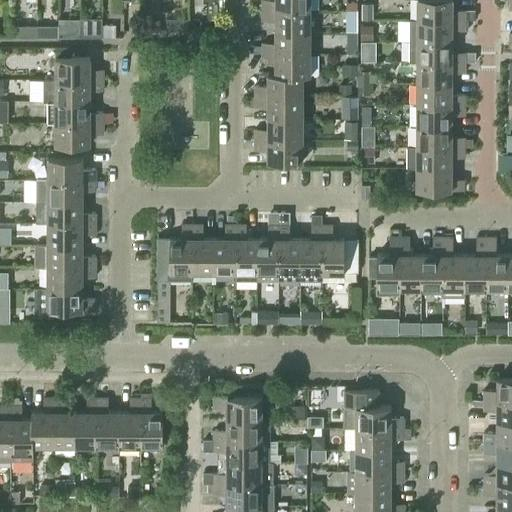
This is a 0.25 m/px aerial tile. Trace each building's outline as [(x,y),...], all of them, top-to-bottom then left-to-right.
[(310,8),(310,0),(262,0),(263,8),(310,8)] [(357,0),(346,0),(346,9),(357,9),(357,8),(357,3),(357,0)] [(417,0),(418,18),(465,18),(465,8),(452,8),(452,0),(417,0)] [(310,29),(310,8),(263,8),(263,19),(276,19),(276,29),(310,29)] [(79,17),(58,17),(58,24),(58,36),(79,36),(79,17)] [(81,17),(79,17),(79,36),(102,36),(102,23),(102,17),(100,17),(86,17),(81,17)] [(145,19),(129,18),(129,29),(136,29),(145,29),(145,19)] [(409,39),(451,39),(451,29),(465,29),(465,18),(418,18),(409,18),(409,39)] [(160,19),(145,19),(145,29),(160,29),(160,19)] [(102,23),(102,36),(115,36),(115,23),(114,23),(108,23),(102,23)] [(37,24),(15,24),(15,31),(15,33),(15,36),(16,36),(22,36),(35,36),(37,36),(37,24)] [(58,24),(37,24),(37,36),(54,36),(57,36),(58,36),(58,24)] [(372,24),(362,24),(362,25),(362,39),(372,39),(372,24)] [(310,50),(310,29),(276,29),(276,40),(262,40),(262,51),(310,50)] [(418,61),(465,61),(465,49),(451,49),(451,39),(409,39),(408,61),(418,61)] [(310,50),(262,51),(262,62),(275,62),(275,72),(302,73),(302,74),(310,74),(310,50)] [(55,78),(103,78),(103,67),(90,67),(90,55),(55,55),(55,78)] [(418,82),(451,81),(451,71),(465,71),(465,61),(418,61),(418,82)] [(358,62),(342,62),(342,74),(358,74),(358,62)] [(359,82),(370,82),(370,70),(359,70),(359,82)] [(302,95),(302,74),(302,73),(275,72),(268,72),(268,84),(255,84),(255,95),(302,95)] [(43,99),(90,99),(90,89),(103,89),(103,78),(55,78),(43,78),(43,99)] [(418,82),(417,103),(464,103),(465,92),(451,92),(451,81),(418,82)] [(339,83),(338,82),(339,92),(338,89),(338,94),(346,94),(348,94),(351,94),(351,83),(340,82),(339,83)] [(370,82),(359,82),(359,93),(370,93),(370,82)] [(302,116),(302,95),(255,95),(255,106),(268,106),(268,116),(302,116)] [(358,95),(341,95),(341,117),(358,117),(358,101),(358,95)] [(90,99),(43,99),(43,100),(47,100),(47,121),(55,121),(103,121),(103,110),(90,110),(90,99)] [(417,103),(417,123),(451,124),(451,113),(464,113),(464,103),(417,103)] [(371,113),(362,113),(362,124),(371,124),(371,113)] [(302,138),(302,116),(268,116),(268,126),(254,126),(254,138),(302,138)] [(103,121),(55,121),(55,143),(90,144),(90,133),(103,133),(103,121)] [(451,124),(417,123),(417,145),(465,145),(465,135),(452,135),(451,124)] [(371,124),(362,124),(362,134),(374,134),(374,124),(371,124)] [(302,138),(254,138),(254,149),(268,149),(268,160),(302,160),(302,138)] [(374,144),(362,144),(362,162),(374,162),(374,144)] [(417,166),(452,166),(452,156),(465,156),(465,145),(417,145),(406,145),(406,166),(417,166)] [(0,175),(7,176),(8,175),(8,165),(8,163),(8,159),(6,158),(6,156),(6,152),(5,150),(4,150),(0,149),(0,175)] [(37,178),(96,178),(96,167),(83,167),(83,156),(48,156),(48,177),(37,177),(37,178)] [(452,166),(417,166),(417,188),(465,188),(465,176),(452,176),(452,166)] [(37,178),(37,200),(83,200),(83,189),(96,189),(96,178),(37,178)] [(362,183),(362,196),(370,196),(370,183),(362,183)] [(49,200),(49,221),(96,221),(96,210),(83,210),(83,200),(37,200),(49,200)] [(49,221),(49,242),(83,242),(83,233),(96,233),(96,221),(49,221)] [(191,270),(192,270),(192,223),(182,223),(182,235),(158,235),(158,278),(169,278),(191,278),(191,270)] [(192,270),(214,270),(214,236),(204,236),(204,223),(192,223),(192,270)] [(214,236),(214,270),(236,270),(236,223),(225,223),(225,236),(214,236)] [(258,279),(257,236),(247,236),(247,223),(236,223),(236,270),(236,279),(258,279)] [(258,279),(279,279),(279,223),(268,223),(268,236),(257,236),(258,279)] [(279,279),(301,279),(301,236),(290,236),(290,223),(279,223),(279,279)] [(301,236),(301,279),(322,279),(322,223),(311,223),(311,236),(301,236)] [(333,223),(322,223),(322,279),(343,278),(343,270),(357,271),(358,236),(333,236),(333,223)] [(400,286),(401,235),(390,235),(390,252),(377,252),(377,286),(400,286)] [(400,286),(422,286),(422,252),(411,251),(411,235),(401,235),(400,286)] [(442,295),(443,295),(443,235),(433,235),(432,252),(422,252),(422,286),(442,287),(442,295)] [(443,295),(464,295),(464,252),(453,252),(453,236),(443,235),(443,295)] [(465,287),(486,287),(486,236),(476,236),(476,252),(464,252),(464,295),(465,295),(465,287)] [(486,287),(508,287),(508,253),(497,253),(497,236),(486,236),(486,287)] [(49,242),(49,264),(96,264),(96,254),(83,254),(83,242),(49,242)] [(49,264),(49,286),(83,286),(83,276),(96,276),(96,264),(49,264)] [(169,278),(158,278),(158,294),(169,294),(169,278)] [(0,320),(9,321),(9,287),(0,286),(0,320)] [(83,297),(83,286),(49,286),(35,286),(35,287),(36,288),(36,314),(35,315),(35,316),(57,316),(57,315),(56,314),(56,309),(96,308),(96,297),(83,297)] [(258,321),(258,309),(251,309),(251,316),(239,316),(239,321),(258,321)] [(258,309),(258,321),(278,321),(278,314),(278,313),(278,309),(258,309)] [(321,309),(300,309),(300,314),(300,321),(312,321),(321,321),(321,309)] [(228,310),(214,310),(214,321),(228,321),(228,310)] [(398,316),(369,316),(369,322),(369,333),(398,333),(398,316)] [(476,318),(465,318),(465,331),(476,331),(476,318)] [(420,320),(400,320),(400,333),(420,333),(420,320)] [(497,321),(486,321),(486,332),(497,332),(497,321)] [(485,399),(511,398),(511,376),(497,377),(497,389),(485,389),(485,399)] [(344,388),(344,404),(344,427),(356,427),(405,427),(405,416),(391,416),(391,404),(378,404),(378,388),(344,388)] [(227,406),(227,417),(262,417),(262,395),(214,395),(214,406),(227,406)] [(54,444),(55,396),(44,396),(44,409),(33,409),(32,450),(34,450),(34,444),(54,444)] [(54,444),(76,444),(76,410),(65,410),(65,396),(55,396),(54,444)] [(76,444),(98,444),(98,396),(87,396),(87,410),(76,410),(76,444)] [(98,444),(119,444),(119,410),(109,410),(109,396),(98,396),(98,444)] [(119,444),(140,444),(141,396),(130,396),(130,410),(119,410),(119,444)] [(141,396),(140,444),(163,444),(163,409),(152,409),(152,396),(141,396)] [(497,419),(511,419),(511,398),(485,399),(485,409),(497,409),(497,419)] [(0,415),(0,450),(1,450),(1,459),(11,459),(11,403),(0,403),(0,416),(0,415)] [(11,403),(11,459),(32,459),(32,450),(33,409),(32,409),(32,416),(22,416),(22,403),(21,403),(16,403),(11,403)] [(323,415),(307,415),(307,425),(322,425),(323,415)] [(214,439),(270,439),(270,417),(262,417),(227,417),(227,428),(214,428),(214,439)] [(485,441),(511,440),(511,419),(497,419),(497,430),(485,430),(485,441)] [(356,427),(356,448),(391,448),(391,438),(405,438),(405,427),(356,427)] [(317,435),(311,435),(311,447),(322,447),(323,447),(324,447),(324,440),(317,435)] [(269,460),(270,439),(214,439),(214,450),(227,450),(227,460),(269,460)] [(497,461),(511,461),(511,440),(485,441),(485,451),(497,451),(497,461)] [(325,448),(311,448),(311,457),(312,458),(311,459),(325,459),(325,448)] [(391,448),(356,448),(356,470),(404,470),(404,459),(391,459),(391,448)] [(214,482),(273,482),(273,460),(269,460),(227,460),(227,471),(214,471),(214,482)] [(511,461),(497,461),(497,472),(484,472),(484,483),(511,482),(511,461)] [(356,491),(391,491),(391,481),(404,481),(404,470),(356,470),(346,470),(347,491),(356,491)] [(322,478),(311,479),(311,490),(322,490),(322,478)] [(227,504),(273,504),(273,482),(214,482),(214,493),(227,493),(227,504)] [(497,504),(511,503),(511,482),(484,483),(484,493),(497,493),(497,504)] [(40,483),(40,494),(51,494),(51,483),(40,483)] [(118,484),(109,484),(109,496),(118,496),(118,484)] [(139,484),(127,484),(127,496),(139,496),(139,484)] [(19,489),(11,489),(11,500),(19,500),(19,489)] [(391,491),(356,491),(356,511),(404,511),(404,502),(391,502),(391,491)] [(511,511),(511,503),(497,504),(496,511),(511,511)]
